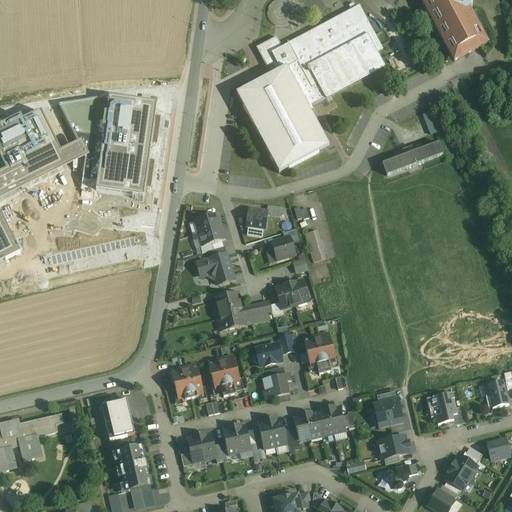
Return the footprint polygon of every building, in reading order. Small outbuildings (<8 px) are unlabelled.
[(421,0),(454,62),(487,44),(468,10),(470,10),(470,9),(472,8),(468,1),(466,2),(463,3),(461,0),(460,0),(421,0)] [(351,11),(288,45),(312,89),(318,86),(325,101),(326,100),(326,98),(384,68),(384,69),(385,69),(377,54),(383,51),(359,7),(356,8),(353,4),(349,7),(351,11)] [(312,89),(288,45),(288,44),(287,44),(288,46),(282,49),(277,38),(256,49),(268,70),(269,69),(273,76),(287,68),(311,113),(315,111),(313,107),(325,101),(318,86),(312,89)] [(311,113),(287,68),(273,76),(236,95),(279,175),(329,148),(311,113)] [(0,158),(7,173),(0,176),(0,264),(21,254),(0,212),(0,201),(82,161),(80,186),(82,186),(81,198),(96,201),(97,192),(144,198),(157,106),(106,99),(60,107),(78,146),(61,155),(40,114),(22,123),(20,119),(0,128),(0,158)] [(431,135),(439,132),(432,113),(425,115),(431,135)] [(439,144),(382,165),(386,177),(388,177),(443,156),(439,144)] [(268,208),(267,213),(268,213),(267,217),(280,219),(285,210),(268,208)] [(300,209),(294,210),(297,221),(303,220),(300,209)] [(267,213),(249,211),(247,228),(265,231),(267,217),(268,213),(267,213)] [(217,216),(195,223),(199,235),(221,228),(220,223),(220,221),(219,218),(217,216)] [(221,228),(199,235),(202,248),(212,245),(225,241),(221,228)] [(296,231),(284,235),(286,240),(290,239),(290,240),(297,237),(296,231)] [(317,232),(305,236),(314,264),(326,261),(317,232)] [(286,240),(272,245),(277,262),(295,257),(290,240),(290,239),(286,240)] [(202,248),(200,248),(200,249),(202,255),(210,253),(214,252),(212,245),(202,248)] [(214,252),(210,253),(212,260),(226,256),(224,249),(214,252)] [(300,261),(294,263),(297,275),(309,272),(305,255),(299,256),(300,261)] [(227,256),(197,265),(201,278),(210,276),(215,279),(217,286),(234,281),(227,256)] [(303,282),(296,284),(296,283),(289,286),(295,307),(309,303),(304,286),(303,282)] [(282,311),(295,307),(289,286),(275,290),(282,311)] [(238,294),(215,300),(220,321),(218,321),(220,333),(246,327),(244,320),(242,310),(238,294)] [(270,304),(242,310),(244,320),(268,315),(272,314),(270,304)] [(268,315),(244,320),(246,327),(269,322),(268,315)] [(329,335),(304,341),(311,372),(318,371),(330,368),(337,366),(329,335)] [(291,338),(279,340),(283,356),(295,353),(291,338)] [(278,346),(256,351),(257,355),(259,364),(260,368),(265,367),(265,368),(277,365),(276,364),(282,363),(278,346)] [(234,358),(208,364),(216,395),(222,393),(224,399),(236,396),(234,390),(241,389),(234,358)] [(197,366),(171,372),(179,404),(204,398),(197,366)] [(330,368),(318,371),(319,376),(331,374),(330,368)] [(283,370),(266,374),(267,381),(271,380),(271,379),(285,376),(283,370)] [(285,376),(271,379),(271,380),(274,391),(263,393),(265,402),(289,396),(286,384),(292,382),(290,375),(285,376)] [(341,378),(335,380),(338,391),(344,390),(341,378)] [(503,383),(487,386),(490,397),(492,409),(493,410),(509,406),(503,383)] [(379,405),(397,401),(395,393),(377,397),(379,405)] [(452,395),(427,401),(429,411),(434,410),(438,427),(454,423),(452,418),(457,417),(456,410),(452,395)] [(127,401),(101,407),(110,442),(135,437),(127,401)] [(379,405),(376,406),(374,408),(379,428),(381,429),(403,424),(401,416),(398,414),(398,412),(399,409),(397,401),(379,405)] [(217,403),(212,404),(214,416),(220,415),(217,403)] [(212,404),(206,406),(209,417),(214,416),(212,404)] [(76,408),(69,410),(72,423),(79,422),(76,408)] [(335,410),(334,408),(328,409),(334,435),(346,433),(345,429),(342,418),(340,409),(335,410)] [(328,409),(322,411),(322,413),(317,415),(322,438),(334,435),(328,409)] [(452,418),(454,423),(455,428),(465,425),(462,409),(456,410),(457,417),(452,418)] [(311,416),(311,413),(305,415),(311,441),(322,438),(317,415),(311,416)] [(305,415),(298,416),(299,419),(293,420),(299,444),(311,441),(305,415)] [(61,416),(50,419),(19,426),(19,423),(16,424),(11,425),(5,426),(0,427),(0,428),(0,430),(0,474),(17,470),(12,450),(20,448),(24,463),(42,459),(38,439),(57,433),(56,426),(63,425),(61,416)] [(281,420),(276,421),(275,419),(269,420),(275,448),(287,445),(281,420)] [(269,420),(263,422),(263,424),(258,426),(264,451),(275,448),(269,420)] [(246,427),(240,429),(240,426),(234,427),(240,453),(251,451),(250,447),(247,433),(246,427)] [(234,427),(227,429),(228,432),(223,433),(228,456),(240,453),(234,427)] [(253,431),(247,433),(250,447),(256,445),(253,431)] [(211,436),(205,437),(205,434),(199,436),(205,462),(216,459),(214,447),(211,436)] [(380,444),(394,440),(393,435),(379,438),(380,444)] [(199,436),(192,437),(193,440),(187,441),(191,454),(193,464),(205,462),(199,436)] [(378,444),(382,462),(384,461),(399,458),(409,455),(405,438),(394,440),(380,444),(378,444)] [(506,441),(487,446),(491,462),(510,458),(506,441)] [(219,446),(214,447),(216,459),(217,465),(224,463),(219,446)] [(141,449),(116,455),(126,495),(131,493),(142,491),(151,489),(141,449)] [(466,455),(480,463),(483,457),(470,449),(466,455)] [(191,454),(181,457),(184,468),(194,466),(193,464),(191,454)] [(465,454),(462,459),(477,468),(480,463),(466,455),(465,454)] [(459,457),(452,469),(470,480),(477,468),(462,459),(459,457)] [(399,458),(384,461),(386,467),(400,464),(399,458)] [(348,466),(350,475),(367,470),(365,462),(348,466)] [(415,466),(408,468),(410,478),(418,476),(415,466)] [(408,468),(388,473),(389,476),(388,476),(386,479),(386,482),(389,483),(391,483),(392,490),(396,490),(398,492),(401,491),(402,488),(402,486),(403,484),(406,484),(408,481),(407,478),(410,478),(408,468)] [(452,469),(444,481),(447,482),(460,491),(463,492),(470,480),(452,469)] [(473,480),(466,491),(470,493),(477,483),(473,480)] [(460,491),(447,482),(444,487),(457,496),(460,491)] [(442,487),(439,492),(455,501),(458,496),(457,496),(444,487),(442,487)] [(155,507),(151,489),(142,491),(146,509),(155,507)] [(135,511),(146,509),(142,491),(131,493),(135,511)] [(439,492),(437,491),(427,508),(433,511),(449,511),(456,502),(455,501),(439,492)] [(309,494),(298,496),(301,511),(310,509),(310,502),(309,494)] [(122,511),(119,495),(109,498),(111,511),(122,511)] [(325,502),(314,495),(312,507),(319,511),(325,504),(328,506),(329,504),(325,502)] [(298,496),(290,498),(290,497),(282,499),(282,500),(274,502),(276,511),(301,511),(298,496)] [(79,506),(76,511),(90,511),(94,505),(93,502),(79,506)] [(236,502),(224,505),(225,511),(237,508),(236,502)]
